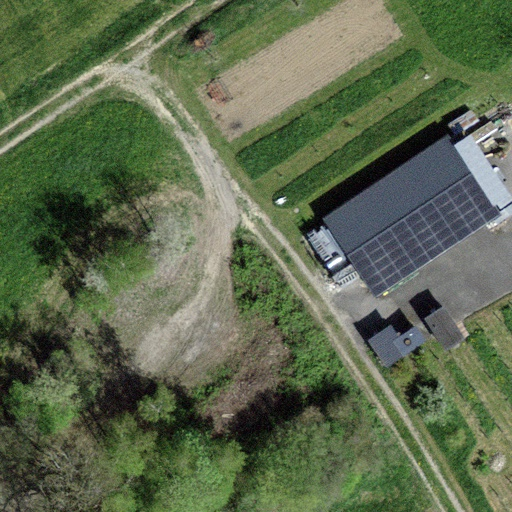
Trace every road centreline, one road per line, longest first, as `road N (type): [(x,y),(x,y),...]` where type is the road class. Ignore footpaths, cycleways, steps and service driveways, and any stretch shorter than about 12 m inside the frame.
road 1 (track): [(450,511),(331,316),(132,67)]
road 2 (track): [(230,0),(0,156)]
